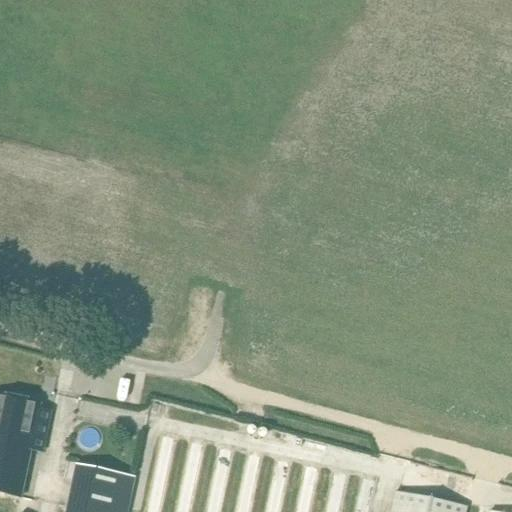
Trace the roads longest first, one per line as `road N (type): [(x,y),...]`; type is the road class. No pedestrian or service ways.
road 1 (track): [(202,376),(511,462)]
road 2 (unclassified): [(0,319),(202,376)]
